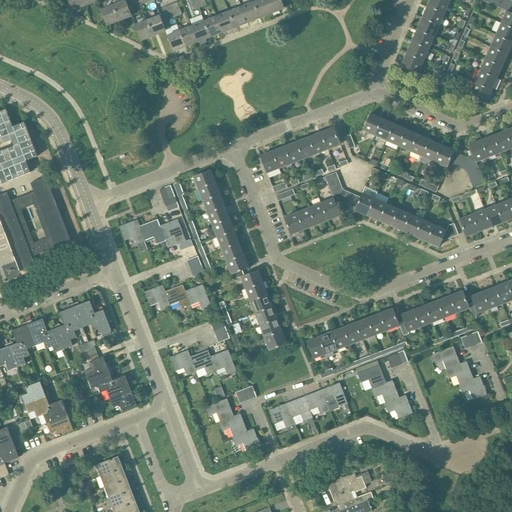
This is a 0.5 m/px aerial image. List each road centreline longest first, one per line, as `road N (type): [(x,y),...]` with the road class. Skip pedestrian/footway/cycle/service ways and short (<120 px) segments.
road 1 (residential): [(511,239),(360,296),(280,263),(234,146)]
road 2 (residential): [(278,461),(360,428),(438,454)]
road 3 (residential): [(11,511),(49,451),(135,419)]
road 4 (residential): [(369,90),(456,128),(511,109)]
road 5 (residential): [(438,454),(507,422),(483,349)]
road 6 (residential): [(89,200),(49,118),(0,88)]
road 7 (residential): [(167,406),(112,270)]
road 8 (residential): [(234,146),(369,90)]
